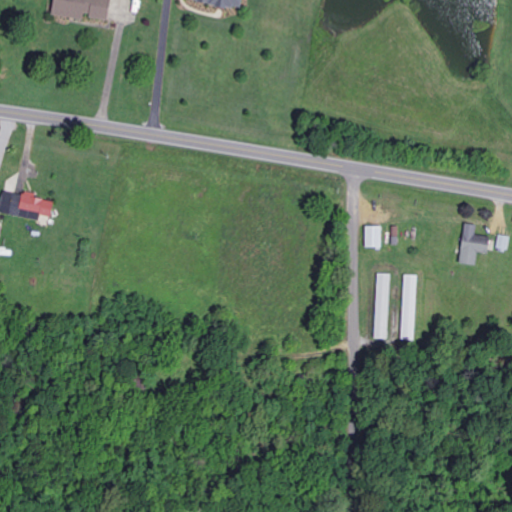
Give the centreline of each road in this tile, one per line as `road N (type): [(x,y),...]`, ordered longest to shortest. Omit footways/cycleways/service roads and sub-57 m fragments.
road 1 (secondary): [(511,192),(0,107)]
road 2 (residential): [(352,511),(356,164)]
